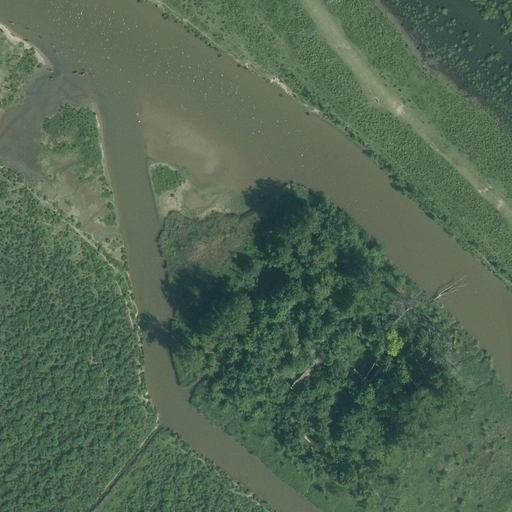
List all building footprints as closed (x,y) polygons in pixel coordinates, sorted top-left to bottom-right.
[(328,239),(314,256),(326,266),(340,249),(328,239)] [(337,275),(350,286),(359,276),(346,265),(337,275)] [(323,357),(311,347),(306,352),(274,326),(246,359),(279,386),(279,385),(292,396),(323,357)] [(388,358),(350,326),(324,357),(362,389),(388,358)] [(420,340),(406,357),(414,362),(415,360),(422,366),(434,351),(420,340)]
